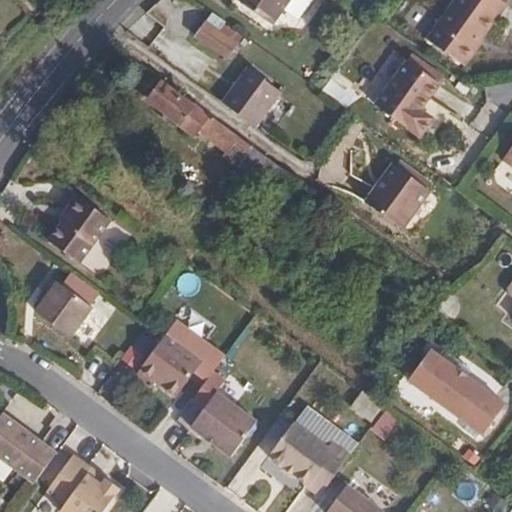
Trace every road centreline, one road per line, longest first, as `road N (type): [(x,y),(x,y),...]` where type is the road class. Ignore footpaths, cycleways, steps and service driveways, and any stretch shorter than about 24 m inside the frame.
road 1 (residential): [(217,511),(0,357)]
road 2 (tertiary): [(0,142),(118,0)]
